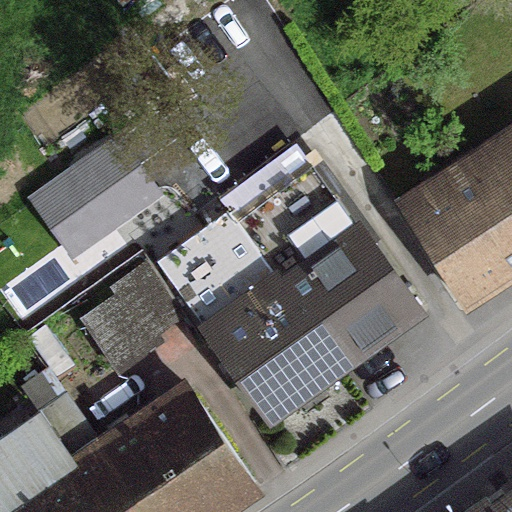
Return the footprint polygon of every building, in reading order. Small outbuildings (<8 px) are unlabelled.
[(511,129),(395,204),(456,301),(511,265),(511,129)] [(207,338),(263,417),(414,308),(380,260),(379,261),(309,163),(233,221),(279,286),(207,338)] [(80,319),(112,366),(181,317),(145,261),(113,286),(118,293),(80,319)] [(23,338),(53,379),(71,366),(41,325),(23,338)] [(186,390),(98,449),(140,511),(208,511),(251,483),(186,390)] [(140,511),(98,449),(63,398),(0,440),(0,511),(140,511)] [(511,511),(511,498),(493,511),(489,511),(483,503),(470,511),(511,511)]
